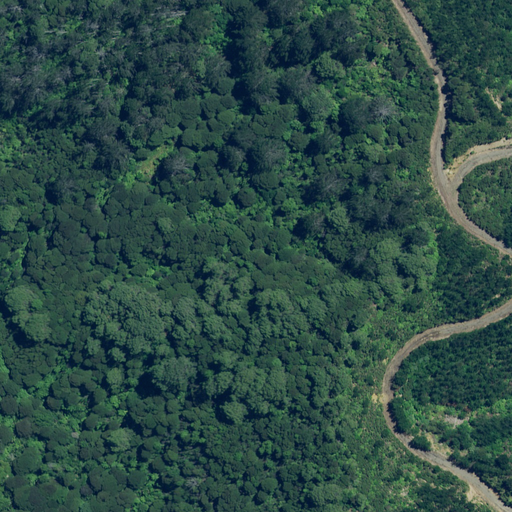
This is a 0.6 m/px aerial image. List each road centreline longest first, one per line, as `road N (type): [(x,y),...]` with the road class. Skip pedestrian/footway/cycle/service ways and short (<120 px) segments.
road 1 (track): [(502,511),(393,419),(418,340),(511,304)]
road 2 (track): [(511,231),(454,206),(440,182),(437,88),(392,0)]
